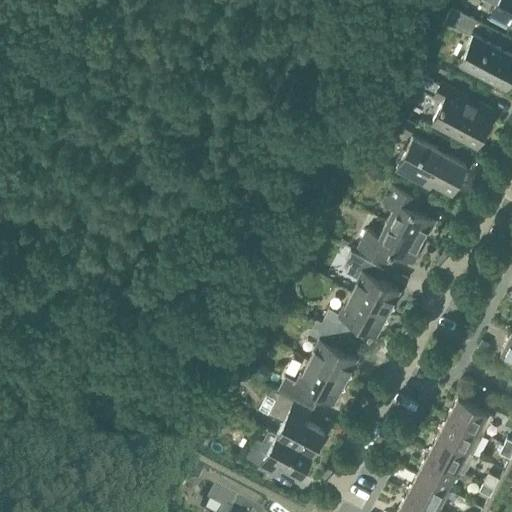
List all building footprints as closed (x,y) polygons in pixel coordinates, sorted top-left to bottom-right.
[(511,0),(498,0),(492,12),(511,22),(511,0)] [(470,33),(477,19),(453,6),(445,20),(470,33)] [(507,87),(511,76),(511,53),(475,34),(460,63),(507,87)] [(422,75),(429,61),(405,49),(398,63),(422,75)] [(436,93),(444,97),(434,118),(478,141),(479,139),(482,138),(486,131),(485,128),(494,110),(441,82),(436,93)] [(409,133),(414,122),(387,108),(381,119),(409,133)] [(397,166),(430,183),(432,179),(452,189),(467,162),(414,135),(397,166)] [(383,200),(394,206),(387,220),(423,238),(428,229),(430,230),(437,217),(412,205),(417,195),(393,182),(383,200)] [(359,246),(384,258),(389,248),(414,261),(420,249),(418,248),(423,238),(387,220),(380,233),(368,228),(359,246)] [(349,271),(359,277),(352,291),(388,310),(400,288),(375,275),(380,265),(352,250),(347,260),(353,263),(349,271)] [(318,318),(340,330),(345,332),(352,320),(376,333),(388,310),(352,291),(340,313),(330,307),(323,321),(318,318)] [(311,332),(320,337),(308,359),(345,379),(357,356),(332,343),(340,330),(318,318),(311,332)] [(502,348),(511,354),(511,329),(502,348)] [(297,381),(286,375),(279,389),(309,405),(316,391),(333,400),(345,379),(308,359),(297,381)] [(309,408),(304,405),(280,393),(269,412),(283,420),(276,432),(313,451),(325,429),(304,419),(309,408)] [(494,412),(460,394),(449,414),(484,432),(494,412)] [(484,432),(449,414),(439,433),(473,451),(484,432)] [(246,457),(270,469),(275,460),(301,474),(313,451),(276,432),(270,444),(256,437),(246,457)] [(473,451),(439,433),(429,452),(465,471),(465,470),(468,467),(472,458),(473,456),(474,452),(473,452),(473,451)] [(511,451),(511,446),(505,443),(501,450),(510,455),(511,451)] [(465,471),(429,452),(419,471),(448,486),(457,469),(464,472),(465,471)] [(448,486),(419,471),(408,490),(438,506),(448,486)] [(497,479),(488,474),(484,481),(494,486),(497,479)] [(494,486),(484,481),(480,488),(490,493),(494,486)] [(259,511),(260,511),(214,487),(207,501),(228,511),(259,511)] [(438,506),(408,490),(398,510),(402,511),(441,511),(443,508),(438,506)]
